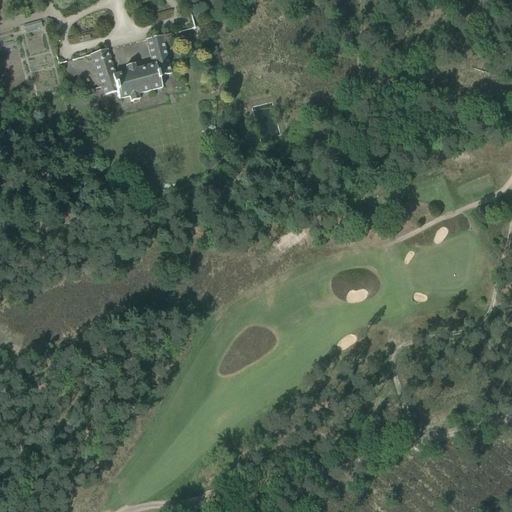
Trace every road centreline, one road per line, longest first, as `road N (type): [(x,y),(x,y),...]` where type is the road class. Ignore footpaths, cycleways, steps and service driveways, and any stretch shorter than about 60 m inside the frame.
road 1 (track): [(147,511),(511,419)]
road 2 (track): [(425,439),(389,371),(409,343),(477,322),(503,244),(511,178)]
